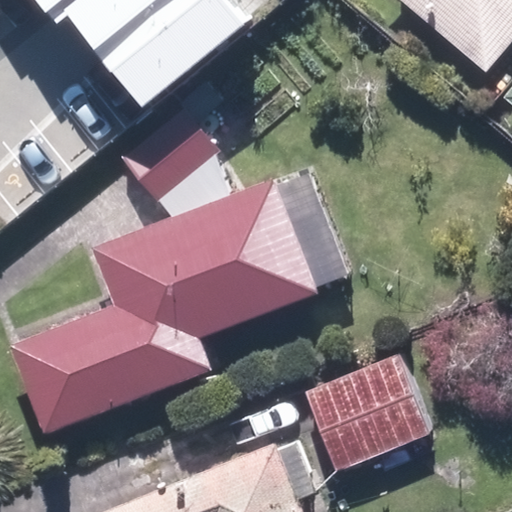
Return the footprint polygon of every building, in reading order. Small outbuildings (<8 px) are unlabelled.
[(64,13),(79,0),(34,0),(53,22),(64,13)] [(104,63),(181,0),(79,0),(64,13),(104,63)] [(142,108),(247,22),(228,0),(181,0),(104,63),(142,108)] [(511,0),(414,0),(494,68),(511,46),(511,0)] [(163,201),(222,145),(186,106),(127,163),(163,201)] [(101,243),(123,303),(22,339),(55,429),(220,369),(207,334),(327,290),(285,175),(101,243)] [(407,351),(313,388),(345,466),(439,429),(407,351)] [(311,511),(283,440),(107,510),(107,511),(311,511)]
